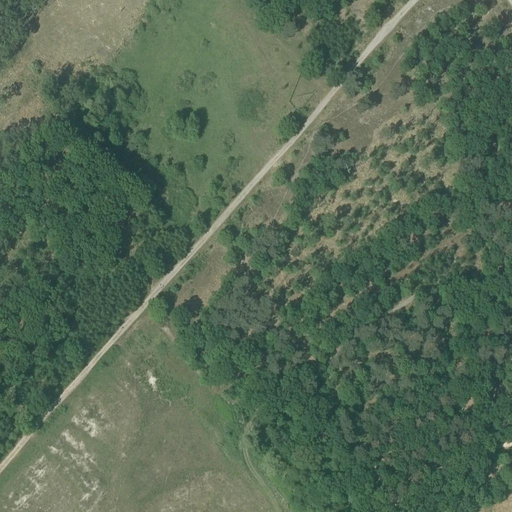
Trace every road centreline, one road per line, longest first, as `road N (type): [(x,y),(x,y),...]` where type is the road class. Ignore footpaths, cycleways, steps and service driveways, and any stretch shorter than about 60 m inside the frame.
road 1 (track): [(0,465),(414,0)]
road 2 (track): [(289,511),(240,446),(252,409),(394,285),(511,270)]
